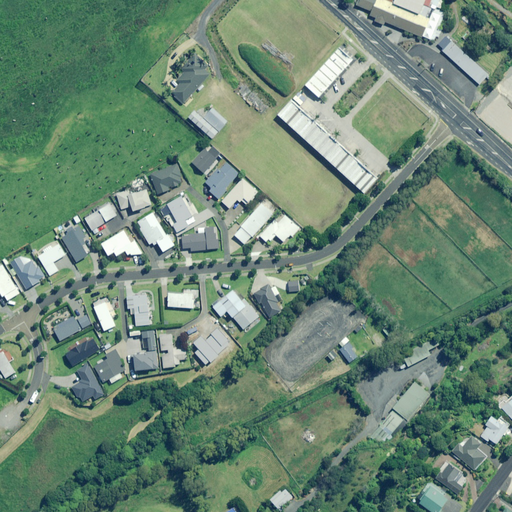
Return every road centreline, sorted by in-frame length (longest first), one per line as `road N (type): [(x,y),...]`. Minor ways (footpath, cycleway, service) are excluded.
road 1 (residential): [(20,317),(102,278),(313,257),(358,225),(453,119)]
road 2 (secondary): [(453,119),(326,0)]
